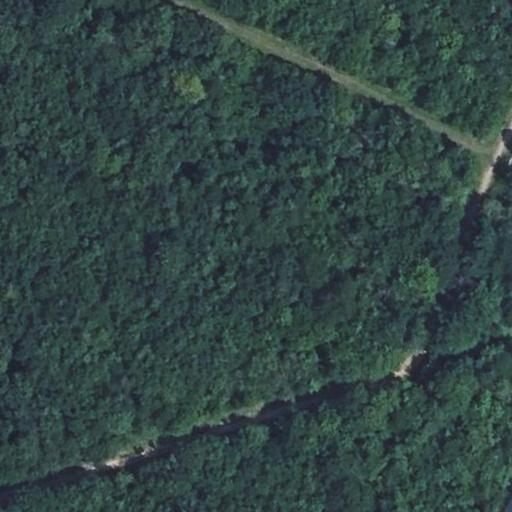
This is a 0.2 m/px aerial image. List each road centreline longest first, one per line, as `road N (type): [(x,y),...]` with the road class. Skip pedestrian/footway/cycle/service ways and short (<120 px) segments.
road 1 (unknown): [(395,377),(0,503)]
road 2 (track): [(501,158),(174,0)]
road 3 (unknown): [(395,377),(511,132)]
